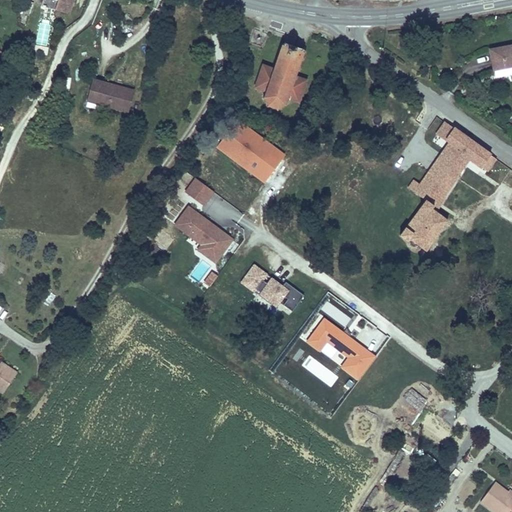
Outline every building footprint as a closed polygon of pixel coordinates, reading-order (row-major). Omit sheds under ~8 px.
[(43,0),(41,8),(55,12),(58,5),(43,0)] [(74,0),(59,0),(58,5),(55,12),(69,16),(74,0)] [(36,52),(48,53),(52,23),(40,22),(36,52)] [(301,49),(281,42),(272,69),(260,65),(253,87),(265,91),(262,99),(267,107),(274,110),(282,106),(285,99),(295,102),(304,81),(291,77),(301,49)] [(511,46),(489,51),(493,72),(511,68),(511,46)] [(134,89),(112,83),(111,85),(108,84),(108,82),(92,78),(86,99),(128,110),(134,89)] [(214,147),(263,183),(285,154),(236,118),(214,147)] [(444,123),(436,135),(448,144),(419,185),(433,194),(427,203),(400,240),(408,246),(411,243),(427,254),(449,223),(436,213),(470,163),(482,171),(483,170),(488,173),(497,161),(492,157),(492,156),(455,130),(444,123)] [(184,190),(204,205),(214,191),(194,177),(184,190)] [(419,185),(413,181),(408,189),(427,203),(433,194),(419,185)] [(214,263),(233,238),(187,204),(172,224),(199,244),(195,249),(214,263)] [(158,240),(169,245),(173,238),(162,233),(158,240)] [(270,276),(253,263),(239,282),(256,294),(258,293),(276,306),(279,302),(290,311),(303,294),(284,280),(280,286),(269,277),(270,276)] [(211,288),(217,276),(210,273),(205,285),(211,288)] [(357,379),(375,355),(323,316),(305,340),(318,350),(325,340),(346,356),(339,366),(357,379)] [(0,393),(4,396),(18,375),(1,364),(0,365),(0,393)] [(397,410),(394,417),(410,425),(413,418),(397,410)] [(511,511),(511,496),(505,492),(493,483),(479,503),(492,511),(511,511)]
